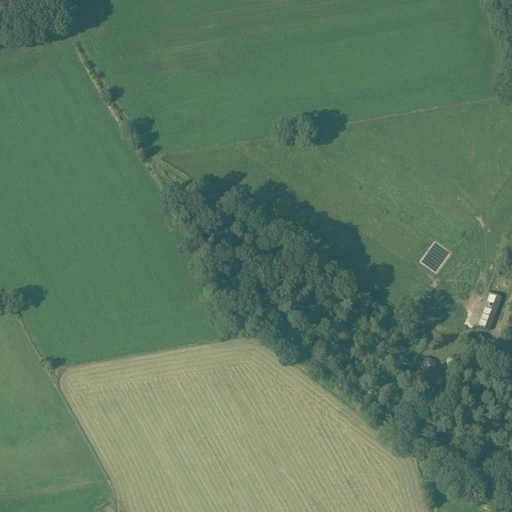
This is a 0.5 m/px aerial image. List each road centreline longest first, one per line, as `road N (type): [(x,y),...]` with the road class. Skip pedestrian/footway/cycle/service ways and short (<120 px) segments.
road 1 (track): [(511,378),(154,157),(54,0)]
road 2 (track): [(0,496),(105,483),(121,511)]
